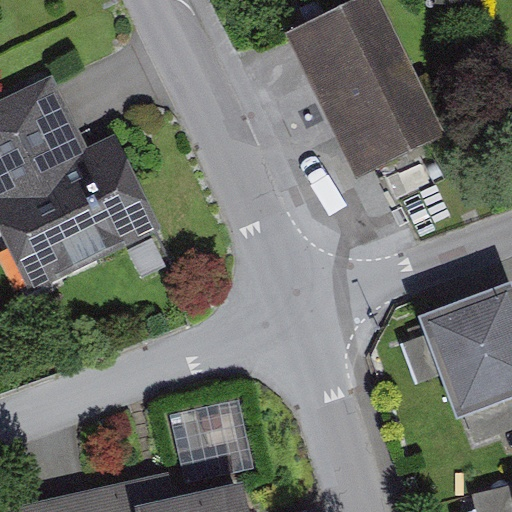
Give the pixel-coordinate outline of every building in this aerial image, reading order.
[(400,0),(368,0),(294,40),(369,178),(468,125),(400,0)] [(59,71),(0,99),(0,194),(45,290),(176,228),(131,133),(96,150),(59,71)] [(511,283),(431,311),(466,414),(511,398),(511,283)] [(190,465),(31,499),(33,511),(267,511),(260,476),(195,490),(190,465)] [(511,511),(511,495),(492,499),(494,511),(511,511)]
